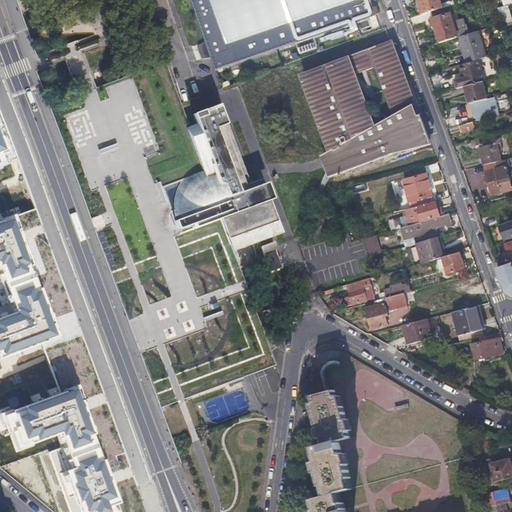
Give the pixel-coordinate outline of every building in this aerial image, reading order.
[(364,7),(361,0),(187,0),(212,70),(367,15),(367,14),(371,13),(368,6),(364,7)] [(440,6),(438,0),(414,0),(420,16),(433,12),(441,9),(440,6)] [(502,7),(499,0),(489,0),(497,25),(511,21),(506,6),(503,7),(502,7)] [(451,6),(441,9),(433,12),(434,18),(433,18),(440,43),(457,38),(467,34),(465,29),(455,32),(453,23),(450,14),(454,12),(452,6),(451,6)] [(462,19),(453,23),(455,32),(465,29),(462,19)] [(476,32),(467,34),(457,38),(464,63),(477,60),(484,57),(476,32)] [(330,182),(429,140),(411,106),(414,105),(390,40),(302,74),(330,151),(333,157),(329,165),(325,167),(330,182)] [(483,81),(477,60),(464,63),(457,65),(463,86),(480,82),(483,81)] [(160,64),(47,105),(157,407),(179,398),(251,372),(259,369),(273,364),(229,249),(216,214),(213,206),(205,209),(192,175),(200,172),(183,128),(160,64)] [(485,100),(480,82),(463,86),(468,104),(485,100)] [(493,97),(485,100),(468,104),(465,105),(468,118),(474,117),(475,122),(498,116),(493,97)] [(194,124),(183,128),(200,172),(192,175),(205,209),(213,206),(216,214),(229,249),(279,233),(259,180),(246,184),(217,108),(202,113),(201,111),(190,115),(194,124)] [(0,122),(0,164),(13,159),(0,122)] [(461,126),(461,129),(462,132),(473,129),(472,123),(461,126)] [(482,167),(484,167),(500,162),(495,142),(477,147),(482,167)] [(333,157),(330,151),(320,156),(325,167),(329,165),(333,157)] [(500,162),(484,167),(492,195),(510,190),(504,167),(508,166),(507,160),(500,162)] [(412,208),(415,207),(435,202),(428,175),(405,181),(412,208)] [(435,202),(415,207),(420,224),(443,217),(440,208),(438,208),(436,202),(435,202)] [(18,213),(0,219),(0,262),(1,262),(19,311),(0,318),(0,360),(63,338),(18,213)] [(407,227),(399,230),(373,237),(377,249),(375,250),(376,255),(406,247),(405,243),(407,242),(406,240),(438,232),(437,228),(450,224),(448,216),(443,217),(420,224),(407,227)] [(511,237),(511,223),(500,228),(504,240),(511,237)] [(443,258),(446,257),(441,237),(417,243),(423,264),(443,258)] [(269,271),(275,268),(280,266),(273,247),(261,251),(269,271)] [(459,253),(446,257),(443,258),(448,275),(464,271),(459,253)] [(511,296),(511,264),(511,263),(496,268),(505,294),(511,296)] [(347,297),(349,302),(347,302),(348,307),(367,302),(361,281),(348,285),(351,296),(347,297)] [(271,308),(270,306),(269,303),(267,298),(262,293),(255,295),(256,298),(263,315),(269,313),(268,310),(271,308)] [(366,308),(368,318),(371,328),(391,323),(388,312),(407,306),(404,294),(375,302),(375,305),(366,308)] [(454,313),(461,341),(485,335),(478,306),(454,313)] [(444,337),(454,334),(449,314),(439,317),(444,337)] [(421,321),(398,326),(403,345),(426,340),(421,321)] [(461,341),(444,345),(446,358),(481,350),(483,359),(502,355),(499,343),(505,342),(501,332),(485,335),(461,341)] [(325,446),(340,442),(350,439),(347,431),(352,430),(349,418),(347,419),(340,395),(337,396),(335,391),(314,397),(316,401),(312,402),(318,423),(316,423),(320,439),(323,438),(325,446)] [(325,480),(329,496),(340,493),(352,490),(349,480),(352,479),(348,466),(350,465),(346,451),(342,452),(340,442),(325,446),(314,449),(316,457),(313,458),(316,467),(319,466),(322,481),(325,480)] [(511,477),(511,465),(510,459),(492,464),(497,482),(511,477)] [(347,511),(345,505),(343,505),(340,493),(329,496),(315,499),(319,511),(322,511),(347,511)] [(492,494),(485,495),(488,507),(503,503),(501,499),(494,500),(492,494)]
